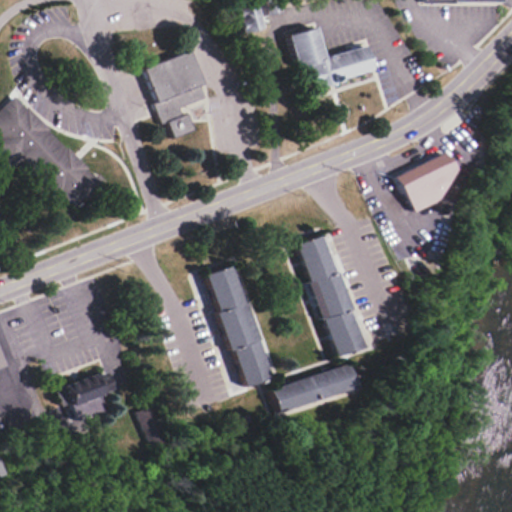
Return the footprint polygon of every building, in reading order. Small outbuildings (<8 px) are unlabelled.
[(279,11),(276,0),(255,0),(230,6),(237,33),(258,27),(255,17),(279,11)] [(357,47),(314,59),(306,27),(277,35),(287,69),(292,68),(298,88),(364,70),(357,47)] [(138,67),(158,124),(164,122),(169,138),(189,131),(180,105),(202,97),(185,51),(138,67)] [(0,104),(0,157),(11,168),(17,162),(55,198),(58,195),(73,210),(100,182),(8,95),(0,104)] [(405,211),(436,196),(430,184),(446,176),(434,152),(388,175),(405,211)] [(292,243),(326,357),(354,348),(320,234),(292,243)] [(203,273),(235,387),(263,379),(231,265),(203,273)] [(270,411),(348,389),(341,365),(263,387),(270,411)] [(66,403),(72,420),(102,409),(96,392),(106,389),(99,371),(51,388),(57,406),(66,403)] [(131,411),(143,444),(165,436),(153,403),(131,411)]
